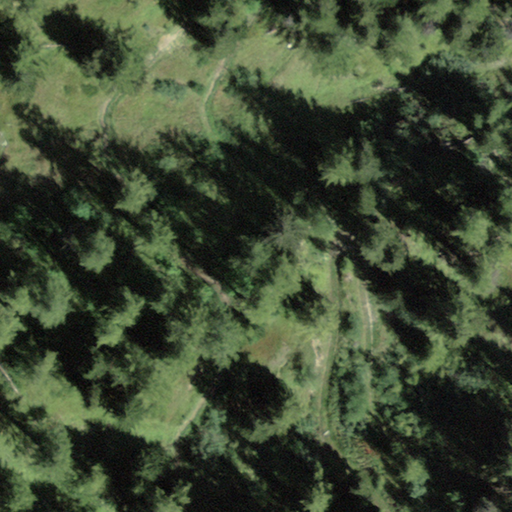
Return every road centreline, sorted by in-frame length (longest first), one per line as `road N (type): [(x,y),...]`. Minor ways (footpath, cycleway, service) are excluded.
road 1 (track): [(328,234),(360,265),(378,317),(393,413),(467,467),(511,475)]
road 2 (track): [(389,511),(318,443),(335,358),(328,234)]
